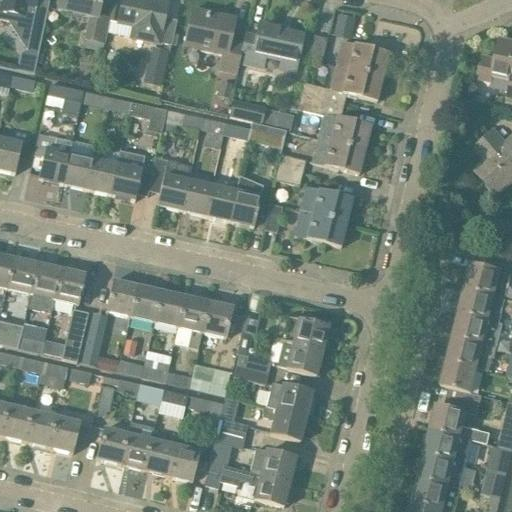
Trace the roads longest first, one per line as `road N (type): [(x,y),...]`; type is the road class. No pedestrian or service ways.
road 1 (residential): [(388,305),(0,219)]
road 2 (residential): [(388,305),(444,64),(445,28)]
road 3 (residential): [(341,511),(388,305)]
